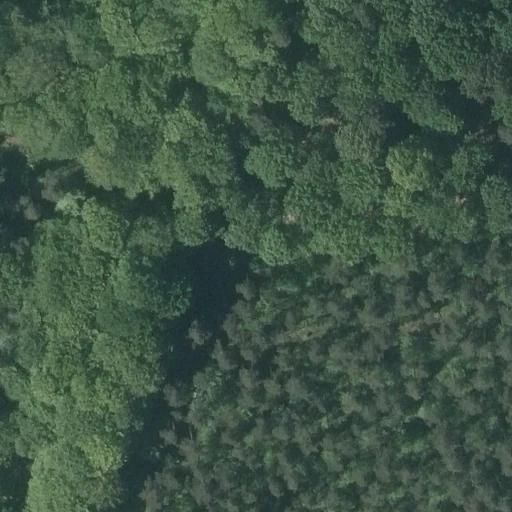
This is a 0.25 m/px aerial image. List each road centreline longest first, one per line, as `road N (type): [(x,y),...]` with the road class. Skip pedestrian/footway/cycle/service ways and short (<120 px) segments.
road 1 (track): [(200,0),(15,511)]
road 2 (track): [(111,248),(511,196)]
road 3 (track): [(200,0),(0,74)]
